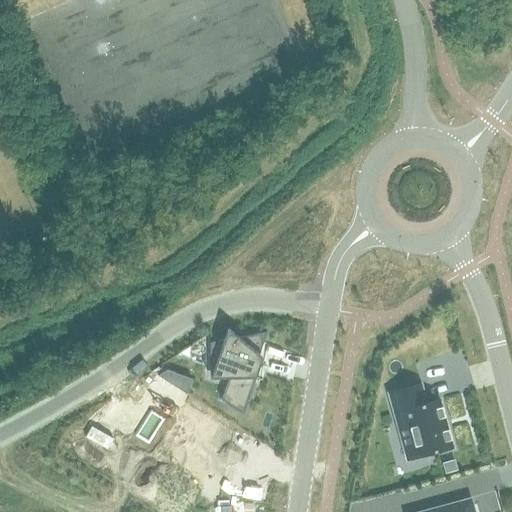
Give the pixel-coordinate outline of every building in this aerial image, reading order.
[(258,360),(268,332),(243,336),(239,337),(228,328),(224,340),(210,342),(210,368),(230,375),(221,400),(243,415),(254,384),(257,377),(252,376),(258,360)] [(167,370),(158,376),(187,394),(192,379),(167,370)] [(128,402),(97,421),(98,422),(107,417),(149,444),(150,444),(149,443),(172,409),(177,412),(163,434),(181,446),(174,456),(214,492),(214,504),(229,437),(175,402),(181,393),(186,396),(187,395),(159,377),(158,378),(159,379),(138,409),(128,402)] [(426,403),(421,384),(388,393),(396,422),(408,419),(419,457),(453,448),(440,400),(426,403)] [(454,460),(443,463),(445,472),(457,469),(454,460)] [(471,511),(466,493),(408,509),(408,511),(471,511)]
